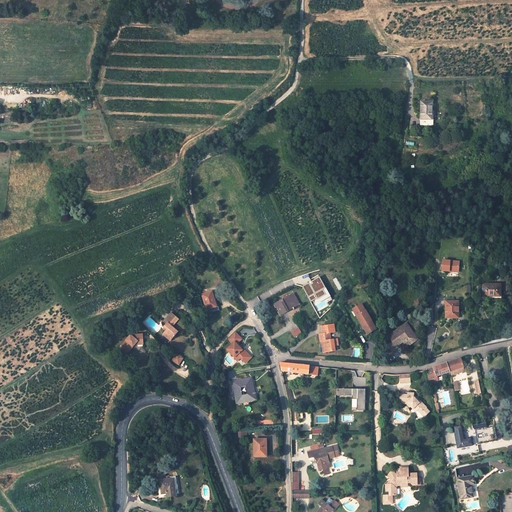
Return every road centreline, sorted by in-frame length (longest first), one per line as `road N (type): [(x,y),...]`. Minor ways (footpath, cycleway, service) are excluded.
road 1 (secondary): [(238,511),(207,429),(161,399),(129,411),(121,429),(120,502)]
road 2 (residential): [(272,356),(397,370),(511,341)]
road 3 (track): [(251,317),(214,351),(207,429),(163,449),(130,502)]
road 4 (residential): [(272,356),(287,425),(288,511)]
road 5 (track): [(298,58),(395,55),(405,60),(411,87)]
road 6 (residential): [(272,356),(210,253)]
